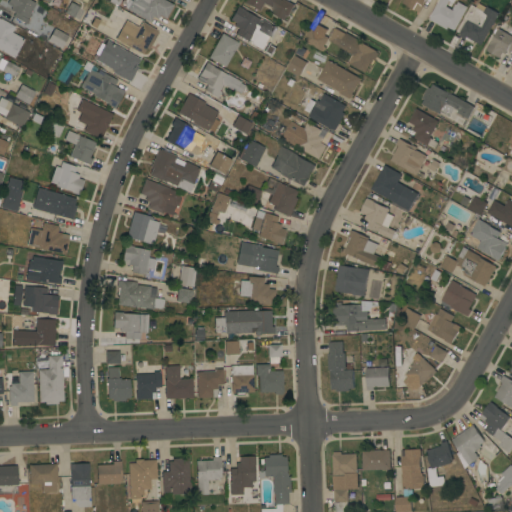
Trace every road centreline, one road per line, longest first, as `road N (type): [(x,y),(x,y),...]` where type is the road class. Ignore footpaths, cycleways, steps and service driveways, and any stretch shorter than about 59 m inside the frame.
road 1 (residential): [(413,47),(309,247),(311,511)]
road 2 (residential): [(207,0),(107,196),(83,299),(88,430)]
road 3 (residential): [(0,434),(437,414)]
road 4 (residential): [(329,0),(511,102)]
road 5 (residential): [(511,294),(460,390),(437,414)]
